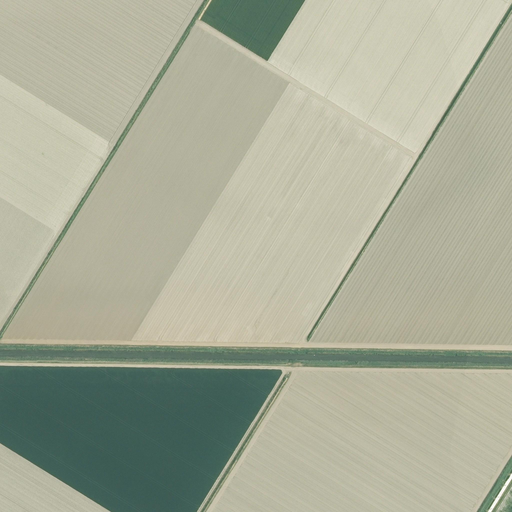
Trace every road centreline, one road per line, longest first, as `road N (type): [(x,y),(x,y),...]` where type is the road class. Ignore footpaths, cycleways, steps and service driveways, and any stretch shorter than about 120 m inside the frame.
road 1 (track): [(511,350),(0,342)]
road 2 (track): [(511,372),(0,365)]
road 3 (track): [(295,369),(208,511)]
